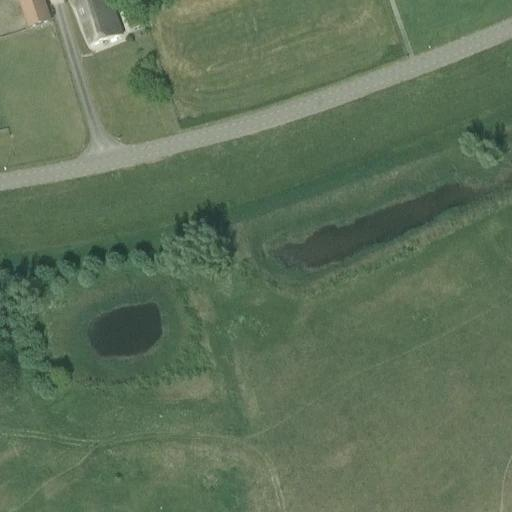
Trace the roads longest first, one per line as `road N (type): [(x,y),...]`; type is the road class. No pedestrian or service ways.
road 1 (tertiary): [(0,185),(253,126),(511,27)]
road 2 (track): [(270,195),(420,148),(511,107)]
